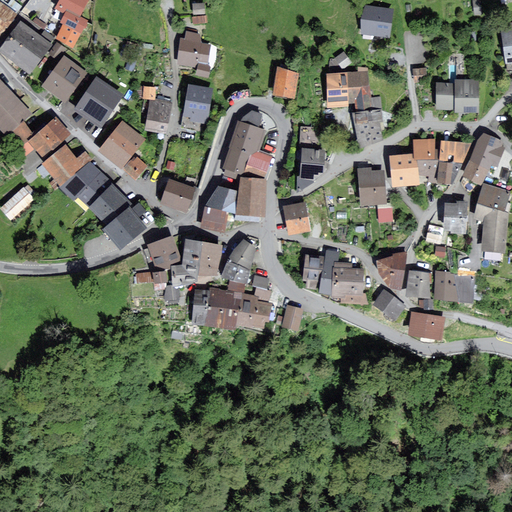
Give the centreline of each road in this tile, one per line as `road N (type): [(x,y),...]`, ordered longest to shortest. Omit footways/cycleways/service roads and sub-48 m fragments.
road 1 (tertiary): [(269,232),(280,278),(311,302),(420,348),(511,349)]
road 2 (tertiary): [(184,220),(202,196),(228,117),(245,103),(270,104),(283,118),(270,206)]
road 3 (residential): [(270,206),(417,127),(480,125)]
road 4 (residential): [(148,198),(180,84),(166,0)]
road 5 (residential): [(0,59),(148,198)]
road 6 (tertiary): [(0,266),(38,270),(101,260),(184,220)]
road 7 (residential): [(480,125),(455,188),(410,244)]
